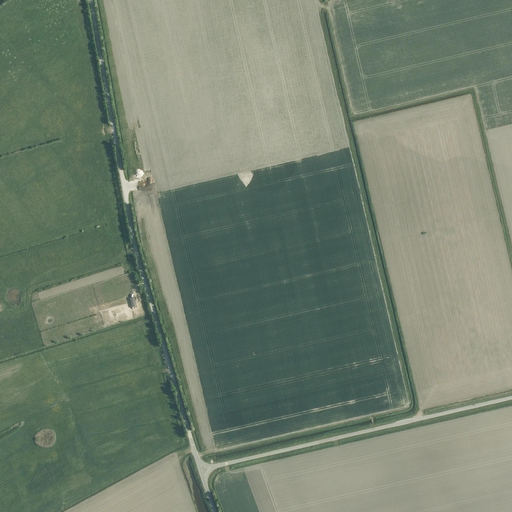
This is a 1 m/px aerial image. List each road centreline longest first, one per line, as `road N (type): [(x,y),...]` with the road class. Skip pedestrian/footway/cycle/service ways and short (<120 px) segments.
road 1 (unclassified): [(199,469),(133,249),(90,0)]
road 2 (unclassified): [(199,469),(511,397)]
